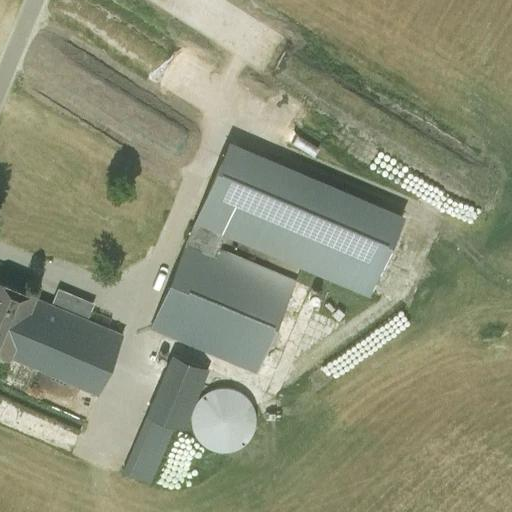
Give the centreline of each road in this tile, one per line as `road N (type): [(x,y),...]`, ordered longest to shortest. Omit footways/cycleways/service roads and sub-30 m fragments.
road 1 (track): [(420,208),(222,118),(140,299),(135,361),(88,461),(74,511)]
road 2 (track): [(140,299),(0,248)]
